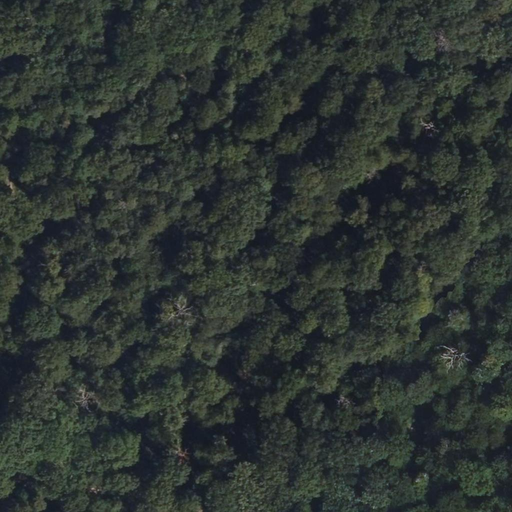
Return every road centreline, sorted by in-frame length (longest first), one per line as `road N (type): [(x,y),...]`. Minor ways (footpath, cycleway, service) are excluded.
road 1 (track): [(326,511),(224,399),(30,246),(4,136)]
road 2 (track): [(340,0),(307,304),(297,335),(224,399)]
road 3 (track): [(198,511),(127,483),(0,480)]
road 4 (track): [(127,483),(224,399)]
